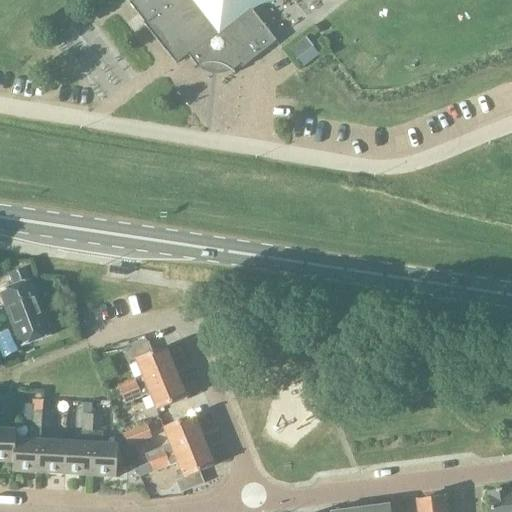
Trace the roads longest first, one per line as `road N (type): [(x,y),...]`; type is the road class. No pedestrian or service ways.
road 1 (unclassified): [(0,106),(372,168),(434,156),(511,125)]
road 2 (primary): [(511,297),(0,217)]
road 3 (residential): [(252,505),(237,447),(186,328),(161,319),(87,343)]
road 4 (residential): [(252,505),(511,471)]
